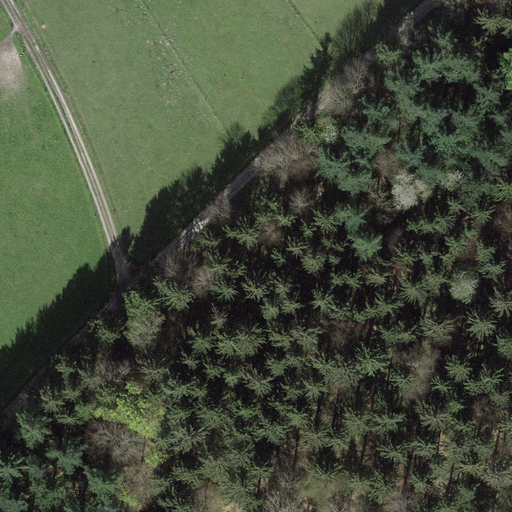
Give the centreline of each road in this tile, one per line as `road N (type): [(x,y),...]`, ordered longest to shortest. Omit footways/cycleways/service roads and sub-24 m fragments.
road 1 (track): [(439,0),(350,72),(236,189),(60,381),(0,460)]
road 2 (track): [(3,0),(104,220),(126,309)]
